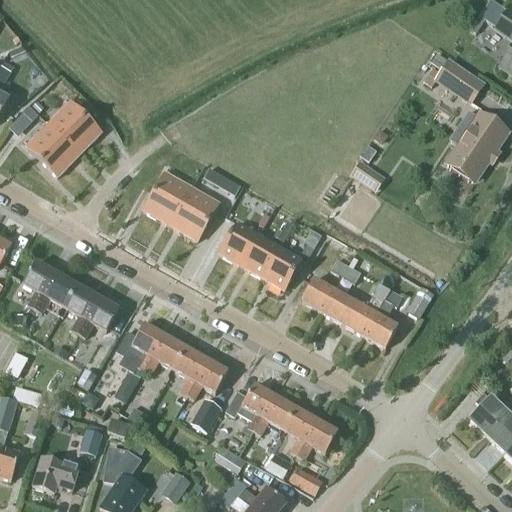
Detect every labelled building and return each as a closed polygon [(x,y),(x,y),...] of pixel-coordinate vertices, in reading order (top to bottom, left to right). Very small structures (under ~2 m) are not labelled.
[(489,4),(479,20),(484,23),(494,30),(504,14),(489,4)] [(511,18),(505,13),(491,33),(511,46),(511,18)] [(511,80),(511,48),(498,70),(511,80)] [(441,74),(446,66),(434,58),(429,66),(441,74)] [(437,96),(442,89),(469,107),(481,89),(446,66),(441,74),(439,77),(431,72),(422,86),(437,96)] [(0,116),(7,105),(0,100),(0,91),(1,90),(9,76),(0,70),(0,116)] [(71,103),(48,124),(78,156),(101,135),(71,103)] [(27,112),(22,118),(30,126),(36,120),(27,112)] [(471,186),(504,137),(479,119),(445,169),(471,186)] [(22,140),(21,141),(25,145),(55,177),(78,156),(48,124),(25,144),(22,140)] [(367,166),(375,155),(365,149),(358,160),(367,166)] [(374,196),(384,182),(359,165),(349,180),(374,196)] [(163,177),(141,215),(168,231),(190,193),(164,177),(166,173),(166,172),(163,177)] [(221,181),(207,173),(201,183),(215,191),(221,181)] [(190,193),(168,231),(195,246),(217,208),(190,193)] [(235,228),(217,259),(239,272),(257,241),(235,228)] [(257,241),(239,272),(260,284),(278,253),(257,241)] [(0,245),(0,267),(9,251),(0,245)] [(305,248),(299,258),(306,263),(312,252),(305,248)] [(278,253),(260,284),(281,297),(299,266),(278,253)] [(340,282),(347,270),(338,265),(334,263),(328,275),(340,282)] [(32,314),(53,278),(33,267),(21,289),(34,296),(26,310),(32,314)] [(347,270),(340,282),(352,289),(358,278),(347,270)] [(62,312),(75,290),(53,278),(32,314),(39,318),(47,304),(62,312)] [(320,317),(333,295),(311,283),(299,305),(320,317)] [(362,341),(388,295),(376,288),(371,298),(372,299),(364,313),(353,307),(341,329),(362,341)] [(69,335),(76,339),(97,303),(75,290),(62,312),(77,321),(69,335)] [(417,324),(432,299),(418,291),(404,315),(417,324)] [(341,329),(353,307),(333,295),(320,317),(341,329)] [(388,295),(362,341),(383,353),(396,331),(383,324),(391,309),(394,311),(399,301),(388,295)] [(76,339),(83,343),(91,328),(105,336),(117,314),(97,303),(76,339)] [(23,330),(25,320),(13,317),(10,327),(23,330)] [(138,382),(142,376),(162,340),(155,336),(157,333),(147,327),(145,330),(142,329),(135,341),(126,335),(114,356),(124,362),(126,358),(139,365),(131,378),(138,382)] [(171,374),(184,353),(162,340),(142,376),(149,380),(157,366),(171,374)] [(505,367),(511,360),(511,353),(505,347),(495,358),(505,367)] [(62,363),(66,356),(58,351),(54,358),(62,363)] [(185,401),(206,365),(184,353),(171,374),(186,383),(178,397),(185,401)] [(16,382),(26,363),(14,356),(3,376),(16,382)] [(206,365),(185,401),(192,405),(200,391),(213,398),(226,376),(206,365)] [(76,388),(87,394),(95,380),(84,374),(76,388)] [(128,397),(137,381),(127,376),(121,386),(123,394),(128,397)] [(251,437),(272,401),(264,396),(266,393),(256,387),(254,391),(252,389),(244,401),(235,396),(223,417),(232,422),(235,418),(247,426),(244,433),(251,437)] [(94,402),(87,398),(81,408),(91,414),(95,407),(94,402)] [(281,435),(294,413),(272,401),(251,437),(246,447),(254,452),(260,441),(258,440),(265,427),(281,435)] [(468,425),(486,442),(507,420),(511,413),(511,411),(509,409),(511,406),(511,405),(509,402),(499,413),(489,403),(468,425)] [(0,482),(9,485),(18,456),(1,451),(15,406),(8,403),(0,428),(0,482)] [(205,438),(219,413),(203,403),(189,428),(205,438)] [(36,442),(44,417),(30,412),(21,437),(36,442)] [(141,430),(147,420),(133,412),(127,422),(141,430)] [(295,461),(316,425),(294,413),(281,435),(295,444),(288,457),(295,461)] [(511,424),(507,420),(486,442),(503,458),(511,448),(511,424)] [(123,442),(127,430),(109,424),(105,436),(123,442)] [(316,425),(295,461),(302,465),(310,451),(323,459),(336,437),(316,425)] [(93,461),(100,439),(85,434),(79,457),(93,461)] [(140,459),(146,449),(135,441),(128,450),(140,459)] [(511,466),(511,448),(503,458),(511,466)] [(235,479),(244,464),(221,450),(212,464),(235,479)] [(98,511),(131,511),(144,495),(126,482),(138,464),(125,455),(107,453),(101,487),(114,489),(98,511)] [(59,468),(40,462),(30,492),(52,498),(55,490),(70,495),(78,469),(61,463),(59,468)] [(281,483),(290,468),(282,463),(273,478),(281,483)] [(313,500),(321,486),(296,472),(289,486),(313,500)] [(174,509),(189,486),(174,476),(159,499),(174,509)] [(249,511),(280,511),(284,508),(265,493),(256,503),(243,493),(245,491),(229,478),(221,488),(227,493),(226,494),(236,502),(237,501),(250,511),(249,511)] [(227,511),(228,511),(236,502),(226,494),(218,505),(227,511)]
